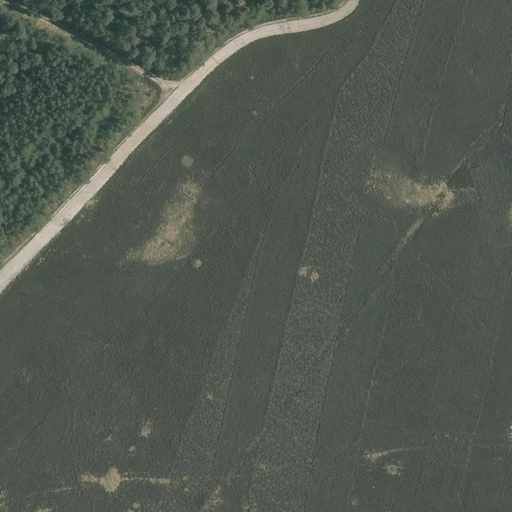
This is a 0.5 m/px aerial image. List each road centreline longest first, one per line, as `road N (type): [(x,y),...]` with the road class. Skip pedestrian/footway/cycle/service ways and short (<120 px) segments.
road 1 (track): [(0,286),(219,58),(267,31),(329,22),(355,0)]
road 2 (track): [(0,0),(181,96)]
